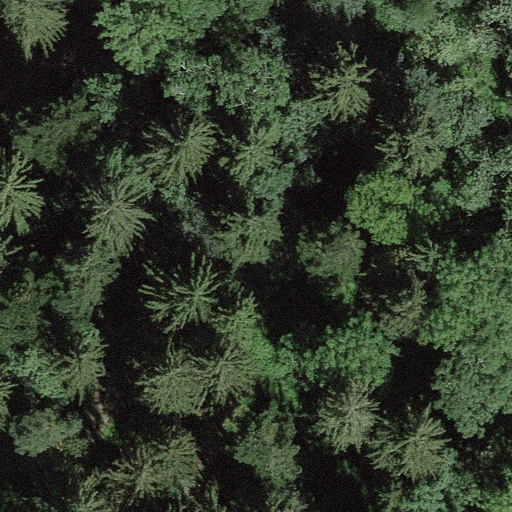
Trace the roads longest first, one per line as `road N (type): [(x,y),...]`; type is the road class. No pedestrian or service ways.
road 1 (track): [(69,75),(160,247),(38,511)]
road 2 (track): [(174,0),(69,75),(0,100)]
